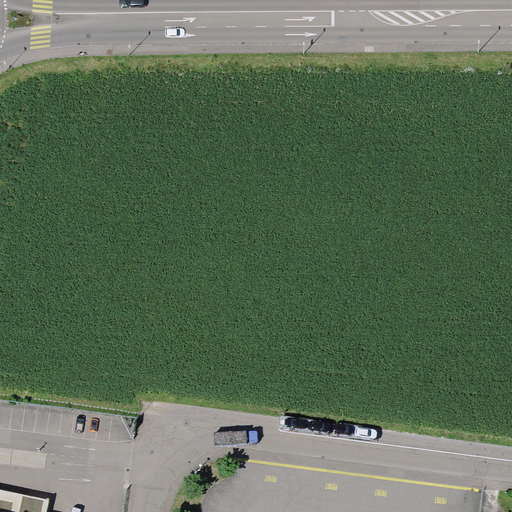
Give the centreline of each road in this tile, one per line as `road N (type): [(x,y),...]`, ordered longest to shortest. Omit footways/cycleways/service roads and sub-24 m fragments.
road 1 (unclassified): [(144,511),(151,466),(171,444),(203,434),(511,468)]
road 2 (tertiary): [(0,17),(353,16)]
road 3 (tertiary): [(353,16),(511,15)]
road 4 (unknown): [(147,492),(0,478)]
